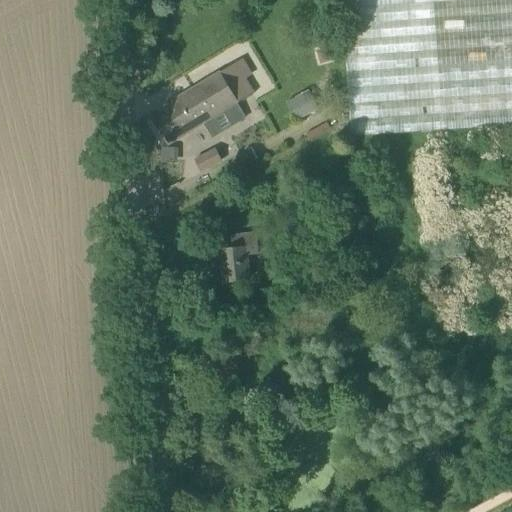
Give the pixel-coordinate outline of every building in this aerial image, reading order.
[(511,0),(343,0),(353,137),(511,125),(511,0)] [(169,144),(205,122),(214,136),(249,115),(240,101),(253,92),(245,78),(254,73),(244,58),(151,115),(169,144)] [(178,164),(178,148),(162,148),(161,164),(178,164)] [(201,171),(221,161),(216,150),(195,160),(201,171)] [(222,250),(225,282),(250,279),(248,255),(258,254),(256,233),(220,237),(220,239),(231,237),(233,249),(222,250)] [(195,501),(250,493),(244,461),(190,469),(195,501)]
